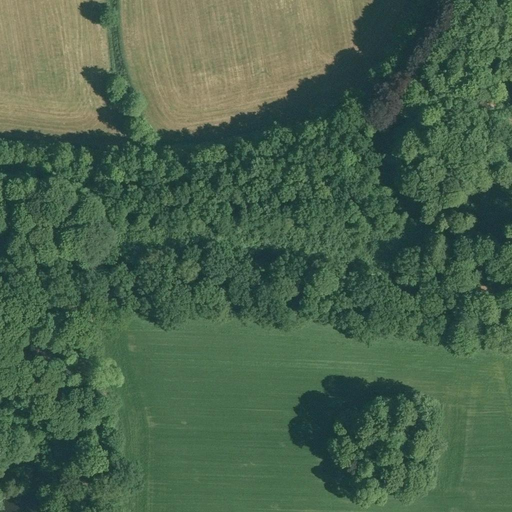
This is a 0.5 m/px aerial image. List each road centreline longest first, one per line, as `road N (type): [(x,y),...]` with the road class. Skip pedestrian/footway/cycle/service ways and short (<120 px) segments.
road 1 (unclassified): [(0,158),(183,168),(285,148),(354,118),(381,96),(442,0)]
road 2 (track): [(511,284),(511,164)]
